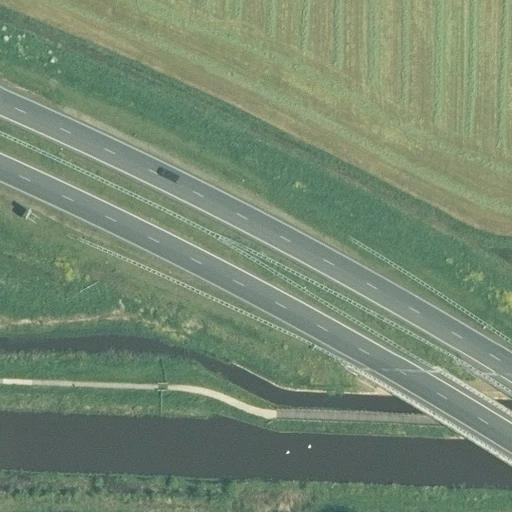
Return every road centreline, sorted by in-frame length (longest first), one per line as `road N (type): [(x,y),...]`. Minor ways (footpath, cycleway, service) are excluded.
road 1 (trunk): [(0,168),(264,296),(511,444)]
road 2 (trunk): [(511,368),(163,176),(0,102)]
